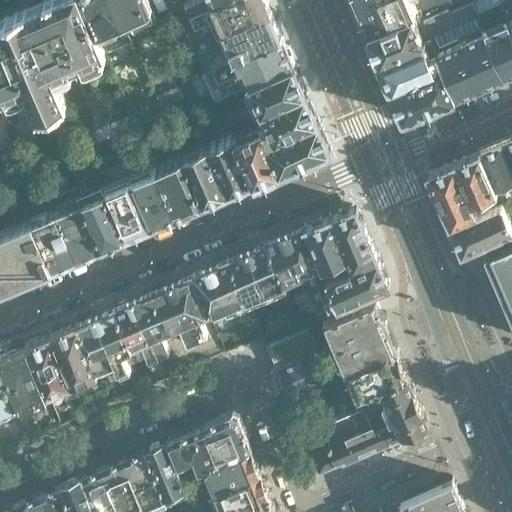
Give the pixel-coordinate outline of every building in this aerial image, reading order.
[(0,96),(24,86),(37,117),(67,104),(62,92),(113,71),(97,34),(82,0),(45,0),(17,12),(17,11),(4,16),(5,18),(0,19),(0,96)] [(82,0),(97,34),(133,18),(136,23),(155,15),(148,0),(82,0)] [(190,11),(192,10),(215,0),(153,0),(160,15),(186,3),(190,11)] [(272,7),(268,0),(215,0),(192,10),(198,22),(218,13),(224,28),(271,8),(272,7)] [(423,17),(461,0),(355,0),(361,11),(380,58),(424,40),(432,36),(423,17)] [(511,0),(501,0),(509,17),(511,24),(511,0)] [(215,64),(283,35),(271,8),(224,28),(198,39),(210,66),(215,64)] [(511,68),(511,24),(509,17),(485,27),(504,72),(511,68)] [(504,72),(485,27),(461,38),(480,82),(504,72)] [(295,62),(283,34),(204,69),(215,96),(250,81),(295,62)] [(480,82),(461,38),(437,48),(444,64),(456,93),(480,82)] [(444,64),(437,48),(429,51),(424,40),(380,58),(392,86),(444,64)] [(198,71),(190,52),(179,57),(187,76),(198,71)] [(307,89),(295,62),(250,81),(262,108),(307,89)] [(456,93),(444,64),(392,86),(404,115),(456,93)] [(319,117),(307,89),(262,108),(268,123),(262,125),(268,139),(319,117)] [(251,113),(245,101),(224,110),(229,122),(251,113)] [(332,147),(319,117),(268,139),(280,168),(314,154),(332,147)] [(280,168),(268,139),(262,125),(235,136),(254,180),(280,168)] [(93,131),(80,137),(85,147),(97,142),(93,131)] [(254,180),(235,136),(234,132),(207,144),(228,191),(254,180)] [(511,134),(502,139),(503,139),(511,161),(511,134)] [(511,161),(503,139),(480,149),(498,189),(502,199),(511,220),(511,161)] [(228,191),(207,144),(182,154),(202,202),(228,191)] [(498,189),(480,149),(480,148),(478,149),(478,150),(465,155),(454,160),(471,199),(479,196),(480,197),(498,189)] [(202,202),(182,154),(156,165),(176,213),(202,202)] [(471,199),(454,160),(444,164),(445,164),(432,170),(431,170),(429,171),(430,173),(444,205),(445,207),(451,221),(485,207),(480,197),(479,196),(471,199)] [(176,213),(156,165),(130,176),(150,224),(176,213)] [(150,224),(130,176),(106,186),(126,234),(150,224)] [(126,234),(106,186),(82,197),(102,245),(126,234)] [(102,245),(82,197),(58,207),(78,255),(102,245)] [(511,220),(502,199),(485,207),(451,221),(451,222),(452,222),(463,248),(467,246),(468,250),(511,230),(511,220)] [(389,284),(358,205),(356,202),(330,213),(352,264),(326,276),(337,301),(368,288),(369,292),(389,284)] [(78,255),(58,207),(33,218),(53,265),(78,255)] [(352,264),(330,213),(304,224),(321,262),(326,276),(352,264)] [(0,287),(53,265),(33,218),(0,231),(0,287)] [(321,262),(304,224),(304,223),(285,232),(302,270),(321,262)] [(302,270),(285,232),(267,239),(284,278),(302,270)] [(511,238),(486,250),(511,309),(511,238)] [(284,278),(267,239),(248,247),(265,286),(284,278)] [(265,286),(248,247),(229,256),(246,294),(265,286)] [(246,294),(229,256),(210,264),(227,302),(246,294)] [(227,302),(210,264),(192,272),(208,310),(227,302)] [(208,310),(192,272),(155,288),(171,327),(181,323),(188,340),(206,332),(198,315),(208,310)] [(171,327),(155,288),(135,296),(160,353),(169,349),(162,331),(171,327)] [(160,353),(135,296),(116,304),(133,343),(142,339),(150,357),(160,353)] [(397,346),(376,297),(326,318),(347,368),(397,346)] [(139,357),(133,343),(116,304),(98,312),(123,369),(131,365),(130,361),(139,357)] [(123,369),(98,312),(78,321),(98,368),(109,364),(113,373),(123,369)] [(98,368),(78,321),(52,332),(73,379),(98,368)] [(331,375),(320,350),(310,325),(267,343),(277,368),(288,393),(331,375)] [(73,379),(52,332),(26,342),(27,343),(47,389),(47,390),(73,379)] [(47,389),(27,343),(1,353),(21,400),(47,389)] [(408,371),(397,346),(347,368),(358,392),(408,371)] [(0,413),(0,415),(2,414),(3,415),(4,415),(5,416),(15,412),(14,411),(14,410),(15,410),(15,409),(16,408),(15,404),(20,402),(20,401),(21,400),(1,353),(0,353),(0,413)] [(429,421),(408,371),(358,392),(362,402),(321,420),(330,440),(325,442),(327,446),(313,452),(320,468),(429,421)] [(251,445),(240,413),(232,410),(231,410),(203,422),(218,457),(251,445)] [(218,457),(203,422),(194,426),(193,425),(177,433),(168,437),(179,462),(182,472),(199,465),(218,457)] [(179,462),(168,437),(167,436),(146,445),(147,446),(166,492),(184,485),(179,473),(182,472),(179,462)] [(261,468),(257,458),(251,445),(218,457),(199,465),(208,489),(261,468)] [(166,492),(147,446),(126,455),(145,501),(166,492)] [(145,501),(126,455),(105,464),(124,510),(145,501)] [(119,511),(124,510),(105,464),(84,473),(100,511),(119,511)] [(225,509),(270,491),(261,468),(208,489),(218,511),(219,511),(225,509)] [(100,511),(84,473),(83,472),(62,481),(75,511),(100,511)] [(432,511),(463,499),(453,476),(401,498),(406,511),(432,511)] [(75,511),(62,481),(41,490),(50,511),(75,511)] [(50,511),(41,490),(20,499),(25,511),(50,511)] [(272,497),(270,491),(225,509),(219,511),(276,511),(276,510),(275,504),(273,501),(272,497)] [(25,511),(20,499),(0,507),(0,509),(1,511),(25,511)] [(468,511),(463,499),(432,511),(468,511)]
